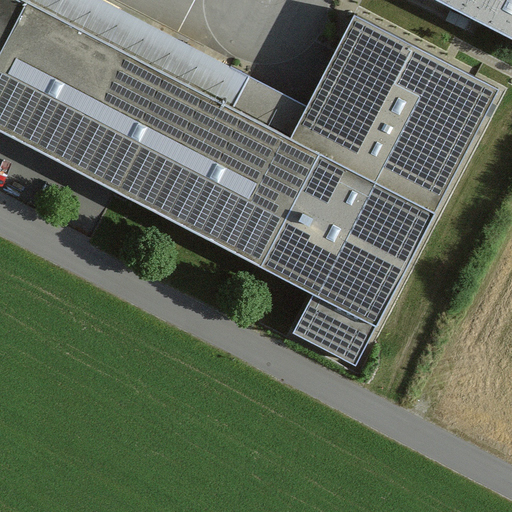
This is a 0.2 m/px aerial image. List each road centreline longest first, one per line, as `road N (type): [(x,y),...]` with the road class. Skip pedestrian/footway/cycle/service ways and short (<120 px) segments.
road 1 (tertiary): [(0,219),(511,488)]
road 2 (track): [(409,435),(511,240)]
